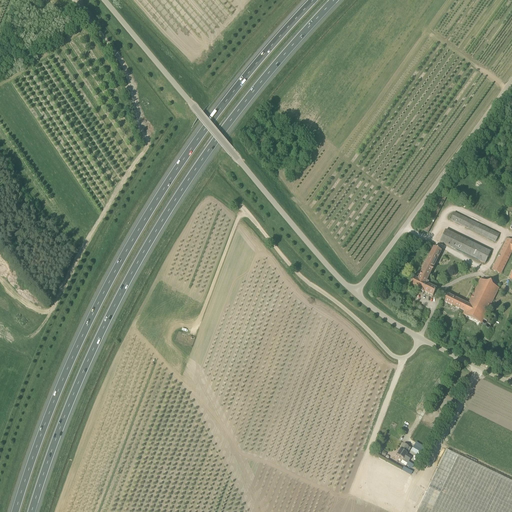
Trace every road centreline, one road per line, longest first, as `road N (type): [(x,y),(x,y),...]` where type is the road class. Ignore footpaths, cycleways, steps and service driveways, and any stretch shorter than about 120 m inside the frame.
road 1 (motorway): [(31,511),(76,387),(145,248),(234,114),(334,0)]
road 2 (motorway): [(311,0),(250,66),(156,196),(61,378),(14,511)]
road 3 (unclassified): [(354,294),(511,80)]
road 4 (unclassified): [(419,338),(407,356),(391,354),(295,271),(246,211),(239,214)]
road 5 (unclassified): [(102,0),(231,152)]
road 6 (unclassified): [(354,294),(231,152)]
road 7 (track): [(506,87),(381,0)]
road 8 (unclassified): [(142,127),(119,69),(74,0)]
road 9 (track): [(193,337),(239,214)]
